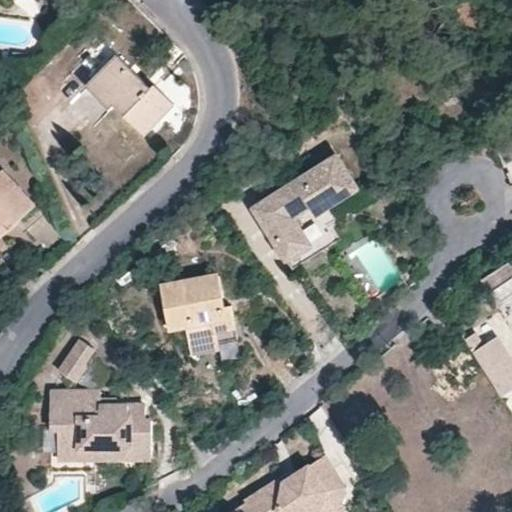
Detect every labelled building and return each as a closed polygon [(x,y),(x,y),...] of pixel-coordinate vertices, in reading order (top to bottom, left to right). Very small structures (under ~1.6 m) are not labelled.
[(178,102),(159,83),(155,87),(146,77),(122,52),(90,86),(113,108),(118,104),(148,133),(178,102)] [(155,87),(159,83),(155,78),(150,73),(146,77),(155,87)] [(88,86),(66,104),(87,130),(109,111),(88,86)] [(335,152),(254,204),(270,228),(286,252),(307,239),(290,211),(307,200),(314,210),(355,184),(335,152)] [(11,216),(17,222),(38,204),(3,167),(0,170),(0,237),(6,233),(12,227),(6,221),(11,216)] [(12,227),(17,222),(11,216),(6,221),(12,227)] [(218,279),(162,292),(172,332),(188,328),(193,350),(219,344),(239,339),(234,321),(231,305),(221,308),(219,299),(223,298),(218,279)] [(478,357),(506,398),(511,394),(511,359),(500,342),(478,357)] [(219,344),(193,350),(195,357),(221,351),(219,344)] [(77,345),(55,376),(71,386),(82,371),(80,369),(90,355),(77,345)] [(94,391),(43,393),(45,431),(51,431),(53,461),(79,459),(78,450),(113,449),(114,458),(148,457),(147,438),(146,420),(138,420),(137,405),(110,407),(110,397),(103,397),(94,397),(94,391)] [(113,449),(78,450),(79,459),(114,458),(113,449)] [(348,487),(325,452),(291,474),(283,480),(280,475),(245,499),(247,501),(231,511),(345,511),(348,505),(345,504),(348,487)]
